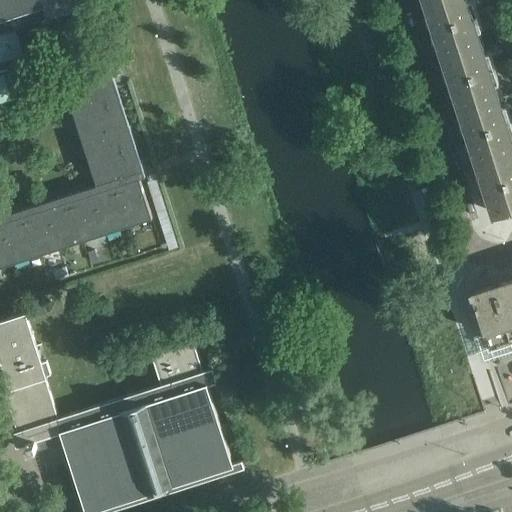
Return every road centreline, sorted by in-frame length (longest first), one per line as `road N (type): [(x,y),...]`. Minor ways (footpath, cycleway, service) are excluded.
road 1 (residential): [(487,254),(463,219),(391,0)]
road 2 (tertiary): [(351,511),(511,456)]
